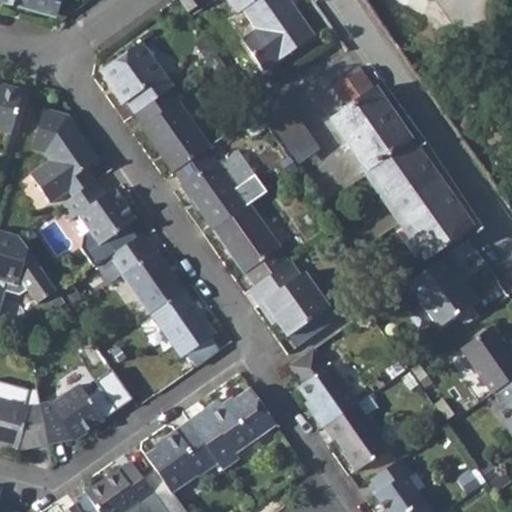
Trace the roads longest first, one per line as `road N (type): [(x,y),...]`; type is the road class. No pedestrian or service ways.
road 1 (residential): [(52,51),(250,345)]
road 2 (residential): [(336,0),(511,251)]
road 3 (residential): [(0,465),(48,477),(250,345)]
road 4 (residential): [(250,345),(357,511)]
